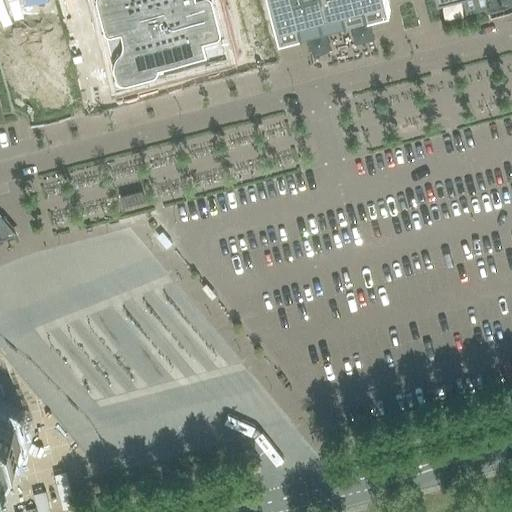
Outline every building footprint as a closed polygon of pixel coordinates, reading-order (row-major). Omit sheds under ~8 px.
[(100,0),(109,34),(116,32),(119,46),(113,48),(117,62),(119,68),(123,73),(129,74),(135,72),(213,52),(213,51),(227,48),(224,34),(224,32),(223,32),(222,28),(223,28),(222,26),(217,6),(218,6),(216,0),(100,0)] [(271,0),(278,25),(280,25),(282,31),(301,26),(302,29),(369,12),(369,9),(382,5),(381,0),(271,0)] [(511,0),(462,0),(466,13),(490,7),(491,9),(511,3),(511,0)] [(142,190),(121,196),(123,206),(145,201),(142,190)] [(0,213),(0,238),(15,233),(3,219),(6,217),(5,216),(3,217),(0,213)] [(144,364),(151,357),(120,324),(112,332),(144,364)] [(0,460),(11,458),(23,437),(18,415),(0,404),(0,460)]
